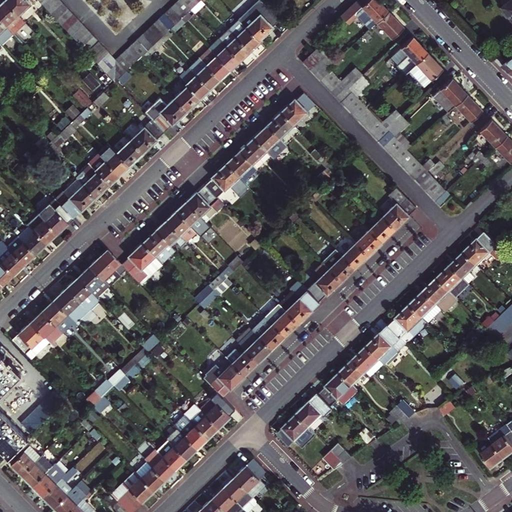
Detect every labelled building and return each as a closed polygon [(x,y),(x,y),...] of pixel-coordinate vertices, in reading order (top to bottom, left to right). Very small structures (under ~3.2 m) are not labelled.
[(19,15),(5,0),(0,5),(0,18),(14,33),(26,22),(19,15)] [(5,0),(19,15),(34,0),(5,0)] [(59,0),(54,0),(47,7),(52,13),(63,3),(59,0)] [(188,11),(191,8),(184,0),(178,0),(176,2),(186,13),(188,11)] [(281,19),(270,6),(263,0),(259,0),(240,18),(258,37),(260,39),(281,19)] [(375,22),(387,11),(376,0),(367,0),(354,13),(349,7),(331,24),(341,34),(358,19),(368,29),(372,25),(375,22)] [(182,17),(186,13),(176,2),(170,8),(180,19),(182,17)] [(197,3),(191,8),(195,12),(201,6),(197,2),(197,3)] [(63,3),(52,13),(57,18),(68,8),(63,3)] [(57,18),(62,24),(73,14),(68,8),(57,18)] [(165,13),(175,23),(180,19),(170,8),(165,13)] [(182,17),(186,21),(192,15),(188,11),(186,13),(182,17)] [(390,38),(402,27),(387,11),(375,22),(390,38)] [(159,18),(169,29),(171,27),(172,26),(175,23),(165,13),(159,18)] [(62,24),(67,29),(78,19),(73,14),(62,24)] [(172,26),(176,30),(186,21),(182,17),(180,19),(175,23),(172,26)] [(0,42),(2,44),(14,33),(0,18),(0,42)] [(168,30),(169,29),(159,18),(154,23),(164,34),(168,30)] [(252,50),(261,41),(260,39),(258,37),(240,18),(231,28),(252,50)] [(69,31),(73,35),(84,25),(83,25),(78,19),(67,29),(69,31)] [(162,36),(164,34),(154,23),(152,25),(143,33),(153,44),(162,36)] [(73,35),(78,40),(88,30),(84,25),(73,35)] [(241,60),(252,50),(231,28),(220,38),(227,45),(232,50),(241,60)] [(88,30),(78,40),(83,46),(94,36),(88,30)] [(168,30),(164,34),(162,36),(166,40),(172,34),(168,30)] [(364,32),(360,36),(365,42),(370,37),(364,32)] [(138,38),(148,49),(152,45),(153,44),(143,33),(138,38)] [(94,36),(83,46),(89,51),(99,41),(94,36)] [(162,36),(153,44),(152,45),(156,49),(166,40),(162,36)] [(404,73),(426,52),(412,37),(400,48),(390,58),(396,65),(404,73)] [(132,44),(142,54),(148,49),(138,38),(132,44)] [(99,41),(89,51),(94,57),(104,47),(99,41)] [(127,48),(137,59),(138,58),(142,54),(132,44),(127,48)] [(241,60),(232,50),(227,45),(217,54),(231,69),(241,60)] [(314,52),(321,59),(326,65),(328,67),(334,61),(319,46),(314,52)] [(104,47),(94,57),(99,62),(109,52),(104,47)] [(121,54),(131,64),(137,59),(127,48),(121,54)] [(222,78),(231,69),(217,54),(212,49),(203,58),(208,64),(209,64),(222,78)] [(126,70),(115,59),(109,52),(99,62),(115,80),(121,74),(126,70)] [(303,62),(310,69),(321,59),(314,52),(303,62)] [(426,52),(404,73),(412,81),(413,80),(419,87),(428,77),(429,78),(441,67),(426,52)] [(121,54),(115,59),(126,70),(131,64),(121,54)] [(511,73),(511,72),(511,58),(503,65),(511,73)] [(310,69),(315,75),(326,65),(321,59),(310,69)] [(222,78),(209,64),(208,64),(197,73),(211,88),(222,78)] [(315,75),(320,80),(331,70),(328,67),(326,65),(315,75)] [(320,80),(325,86),(336,76),(331,70),(320,80)] [(348,88),(359,77),(353,71),(342,82),(346,86),(348,88)] [(201,98),(211,88),(197,73),(187,83),(189,84),(201,98)] [(336,76),(325,86),(327,88),(330,91),(342,81),(336,76)] [(364,83),(359,77),(348,88),(350,90),(352,92),(353,94),(364,83)] [(466,93),(451,77),(434,94),(449,109),(454,104),(466,93)] [(330,91),(335,97),(346,86),(342,82),(342,81),(330,91)] [(175,97),(188,110),(201,98),(189,84),(175,97)] [(335,97),(341,102),(352,92),(350,90),(348,88),(346,86),(335,97)] [(281,112),(294,125),(316,104),(304,92),(297,99),(295,98),(291,103),(281,112)] [(352,92),(341,102),(346,108),(357,98),(353,94),(352,92)] [(466,93),(454,104),(469,119),(481,108),(466,93)] [(94,100),(100,105),(105,100),(100,94),(97,97),(94,100)] [(174,123),(188,110),(175,97),(153,119),(165,131),(174,122),(174,123)] [(346,108),(351,113),(362,103),(357,98),(346,108)] [(362,103),(351,113),(357,119),(368,109),(367,108),(362,103)] [(81,112),(85,117),(92,110),(88,105),(85,109),(81,112)] [(368,109),(357,119),(363,125),(374,115),(368,109)] [(72,122),(76,126),(85,117),(81,112),(73,120),(73,121),(72,122)] [(294,125),(281,112),(267,125),(280,138),(294,125)] [(387,129),(398,118),(393,113),(382,123),(384,126),(387,129)] [(444,114),(440,118),(445,124),(449,120),(444,114)] [(374,115),(363,125),(368,131),(379,120),(374,115)] [(66,117),(57,124),(62,129),(70,121),(66,117)] [(407,150),(412,145),(398,130),(404,124),(398,118),(387,129),(389,131),(390,132),(394,137),(400,142),(405,147),(407,150)] [(165,131),(153,119),(132,139),(144,152),(159,138),(158,137),(165,131)] [(370,133),(373,136),(384,126),(382,123),(379,120),(368,131),(370,133)] [(492,120),(481,131),(495,146),(507,135),(492,120)] [(61,131),(67,137),(77,128),(76,126),(72,122),(61,131)] [(267,151),(280,138),(267,125),(255,136),(254,137),(267,151)] [(384,126),(373,136),(378,141),(389,131),(387,129),(384,126)] [(55,128),(47,135),(51,140),(59,132),(55,128)] [(48,144),(53,150),(67,137),(61,131),(51,142),(48,144)] [(378,141),(384,147),(394,137),(390,132),(389,131),(378,141)] [(511,140),(507,135),(495,146),(510,161),(511,159),(511,140)] [(267,151),(254,137),(240,151),(253,164),(267,151)] [(394,137),(384,147),(389,152),(400,142),(394,137)] [(131,165),(144,152),(132,139),(119,152),(120,153),(131,165)] [(131,165),(120,153),(119,152),(117,150),(109,142),(99,151),(120,174),(131,165)] [(400,142),(389,152),(394,158),(405,147),(400,142)] [(394,158),(399,163),(410,153),(407,150),(405,147),(394,158)] [(120,174),(99,151),(89,161),(91,162),(111,184),(120,174)] [(227,163),(240,177),(253,164),(240,151),(227,163)] [(470,160),(475,165),(484,156),(479,151),(470,160)] [(410,153),(399,163),(404,168),(415,158),(410,153)] [(337,170),(323,156),(319,160),(326,168),(318,177),(324,183),(337,170)] [(427,171),(436,162),(431,156),(422,165),(426,170),(427,171)] [(484,156),(475,165),(481,170),(490,162),(484,156)] [(415,158),(404,168),(410,174),(421,164),(415,158)] [(438,160),(436,162),(427,171),(431,175),(432,176),(441,168),(443,166),(438,160)] [(111,184),(91,162),(77,175),(79,178),(97,197),(111,184)] [(240,177),(227,163),(221,169),(213,176),(214,177),(206,185),(218,198),(240,177)] [(421,164),(410,174),(412,176),(415,180),(426,170),(422,165),(421,164)] [(415,180),(420,185),(431,175),(427,171),(426,170),(415,180)] [(339,172),(330,179),(334,183),(342,176),(339,172)] [(420,185),(425,190),(436,180),(432,176),(431,175),(420,185)] [(76,192),(71,197),(63,204),(74,216),(82,208),(83,210),(97,197),(79,178),(71,187),(76,192)] [(425,190),(430,196),(441,186),(436,181),(436,180),(425,190)] [(318,189),(313,184),(305,191),(310,197),(311,196),(318,189)] [(206,221),(224,204),(218,198),(206,185),(198,192),(197,191),(186,201),(206,221)] [(416,208),(395,186),(388,193),(397,203),(383,216),(396,229),(410,215),(409,215),(416,208)] [(441,186),(430,196),(436,201),(446,191),(441,186)] [(66,191),(71,197),(76,192),(71,187),(66,191)] [(318,189),(311,196),(315,201),(316,201),(323,194),(318,189)] [(310,197),(305,191),(299,198),(304,203),(310,197)] [(441,207),(452,197),(447,192),(446,191),(436,201),(441,207)] [(310,197),(304,203),(308,208),(315,201),(311,196),(310,197)] [(206,221),(186,201),(177,210),(197,232),(206,222),(206,221)] [(61,202),(45,218),(59,232),(70,222),(69,220),(74,216),(63,204),(61,202)] [(187,241),(197,232),(177,210),(169,218),(167,220),(181,234),(187,241)] [(364,224),(382,242),(396,229),(383,216),(377,210),(364,223),(364,224)] [(34,228),(45,218),(39,212),(29,222),(30,224),(34,228)] [(34,228),(48,243),(59,232),(45,218),(34,228)] [(170,244),(181,234),(167,220),(157,230),(170,244)] [(37,253),(48,243),(34,228),(30,224),(18,234),(37,253)] [(351,236),(356,242),(369,255),(379,245),(382,242),(364,224),(351,236)] [(175,249),(170,244),(157,230),(143,243),(161,261),(175,249)] [(499,259),(506,251),(503,248),(487,232),(466,252),(479,266),(487,257),(489,260),(494,255),(499,259)] [(7,244),(25,264),(37,253),(18,234),(7,244)] [(251,243),(256,249),(258,246),(262,243),(256,238),(251,243)] [(343,255),(355,268),(369,255),(356,242),(343,255)] [(163,264),(161,261),(143,243),(135,250),(129,255),(130,257),(122,264),(127,268),(142,285),(163,264)] [(0,258),(15,274),(25,264),(7,244),(0,251),(0,258)] [(342,281),(355,268),(343,255),(336,248),(322,261),(329,268),(342,281)] [(127,268),(122,264),(108,249),(90,266),(102,278),(109,286),(127,268)] [(465,279),(479,266),(466,252),(452,266),(465,279)] [(238,255),(228,265),(229,266),(234,271),(241,264),(243,261),(238,255)] [(15,274),(0,258),(0,280),(4,284),(15,274)] [(90,266),(78,277),(97,297),(109,286),(102,278),(90,266)] [(229,266),(219,275),(224,280),(227,277),(234,271),(229,266)] [(468,281),(465,279),(452,266),(439,279),(451,292),(457,298),(470,284),(468,281)] [(327,295),(340,283),(342,281),(329,268),(308,289),(319,301),(327,294),(327,295)] [(219,275),(209,285),(214,290),(220,284),(224,280),(219,275)] [(97,297),(78,277),(66,288),(73,295),(89,312),(101,301),(97,297)] [(220,284),(214,290),(219,295),(233,282),(227,277),(224,280),(220,284)] [(457,298),(451,292),(439,279),(425,292),(438,305),(444,310),(447,313),(460,301),(457,298)] [(311,309),(319,301),(308,289),(298,280),(290,287),(293,290),(279,303),(299,323),(312,310),(311,309)] [(195,297),(200,302),(214,290),(209,285),(195,297)] [(66,288),(55,299),(75,321),(77,323),(89,312),(73,295),(66,288)] [(200,302),(205,308),(219,295),(214,290),(200,302)] [(438,305),(425,292),(412,304),(430,323),(444,310),(438,305)] [(43,311),(54,323),(61,331),(63,333),(75,321),(55,299),(43,311)] [(285,336),(299,323),(279,303),(265,316),(285,336)] [(430,323),(412,304),(398,318),(398,319),(391,326),(399,335),(408,344),(430,323)] [(511,307),(508,311),(504,316),(502,317),(498,321),(497,322),(494,326),(489,330),(488,331),(496,341),(502,335),(507,330),(511,325),(511,307)] [(205,310),(201,313),(206,319),(210,315),(205,310)] [(53,339),(61,331),(54,323),(43,311),(31,322),(50,342),(52,345),(55,347),(58,344),(53,339)] [(265,316),(252,329),(271,349),(272,348),(285,336),(265,316)] [(489,330),(494,326),(497,322),(491,317),(483,324),(489,330)] [(50,342),(31,322),(13,339),(24,350),(32,359),(50,342)] [(387,365),(408,344),(399,335),(391,326),(386,330),(383,333),(369,346),(387,365)] [(258,362),(271,349),(252,329),(238,342),(245,349),(258,362)] [(157,336),(145,347),(150,352),(161,340),(157,336)] [(387,365),(369,346),(355,360),(367,373),(371,377),(373,378),(387,365)] [(133,358),(138,363),(139,362),(147,354),(148,353),(150,352),(145,347),(133,358)] [(244,375),(258,362),(245,349),(240,354),(235,348),(227,357),(232,362),(244,375)] [(0,392),(14,379),(20,373),(3,354),(0,356),(0,445),(9,455),(25,439),(27,438),(3,413),(0,410),(0,392)] [(147,354),(139,362),(144,366),(151,359),(147,354)] [(122,370),(126,374),(127,374),(133,367),(138,363),(133,358),(122,370)] [(354,386),(367,373),(355,360),(341,373),(354,386)] [(222,396),(231,387),(244,375),(232,362),(223,370),(215,363),(204,373),(205,373),(203,376),(213,386),(222,396)] [(133,367),(127,374),(132,379),(139,373),(133,367)] [(505,371),(502,372),(507,379),(511,374),(511,368),(505,371)] [(109,380),(114,386),(116,384),(126,374),(122,370),(121,369),(109,380)] [(346,405),(359,391),(354,386),(341,373),(327,386),(328,386),(320,394),(329,403),(332,407),(340,399),(346,405)] [(116,384),(121,389),(132,379),(127,374),(126,374),(116,384)] [(109,380),(97,391),(102,397),(104,395),(114,386),(109,380)] [(230,414),(236,409),(222,396),(213,386),(207,392),(212,397),(200,408),(219,428),(232,416),(230,414)] [(21,423),(31,433),(59,407),(62,404),(69,397),(59,387),(21,423)] [(94,405),(102,397),(97,391),(88,400),(94,405)] [(328,416),(335,409),(332,407),(329,403),(320,394),(313,401),(312,400),(298,414),(311,428),(326,413),(328,416)] [(94,405),(101,413),(112,403),(104,395),(102,397),(94,405)] [(71,413),(78,406),(69,397),(62,404),(71,413)] [(439,408),(444,416),(455,408),(448,399),(439,408)] [(404,400),(399,405),(411,417),(415,414),(416,413),(404,400)] [(209,438),(219,428),(200,408),(196,403),(185,414),(196,424),(209,438)] [(126,404),(120,409),(124,413),(130,408),(126,404)] [(391,412),(402,424),(406,421),(411,417),(399,405),(391,412)] [(209,438),(196,424),(185,414),(175,424),(180,429),(198,449),(209,438)] [(311,428),(298,414),(279,433),(292,446),(297,441),(304,449),(318,435),(311,428)] [(90,431),(93,427),(86,418),(82,422),(87,429),(90,431)] [(489,438),(505,460),(511,454),(511,430),(508,424),(489,438)] [(187,459),(198,449),(180,429),(177,432),(182,437),(174,445),(187,459)] [(364,429),(359,434),(369,444),(376,440),(364,429)] [(486,442),(478,448),(493,469),(505,460),(489,438),(486,440),(486,442)] [(9,455),(8,455),(14,461),(11,464),(22,475),(35,462),(41,456),(39,454),(33,459),(25,451),(31,445),(25,439),(9,455)] [(157,449),(176,469),(187,459),(174,445),(168,439),(157,449)] [(340,443),(332,450),(345,463),(353,456),(340,443)] [(33,459),(39,454),(31,445),(25,451),(33,459)] [(166,480),(176,469),(157,449),(156,449),(146,459),(147,461),(152,466),(158,472),(166,480)] [(325,457),(336,469),(345,463),(332,450),(325,457)] [(41,456),(35,462),(22,475),(33,485),(52,467),(41,456)] [(253,496),(265,485),(259,479),(267,472),(253,458),(234,476),(237,479),(253,496)] [(43,496),(62,478),(68,472),(58,461),(52,467),(33,485),(43,496)] [(144,474),(152,466),(147,461),(139,469),(144,474)] [(148,484),(155,490),(166,480),(158,472),(152,466),(144,474),(139,469),(136,471),(148,484)] [(121,502),(129,511),(132,511),(155,490),(148,484),(136,471),(133,473),(138,478),(117,498),(119,501),(121,502)] [(117,498),(138,478),(133,473),(112,493),(117,498)] [(242,506),(253,496),(237,479),(234,476),(223,486),(237,501),(242,506)] [(43,496),(54,507),(73,489),(62,478),(43,496)] [(223,486),(212,497),(227,511),(232,511),(229,508),(237,501),(223,486)] [(54,507),(58,511),(69,511),(83,499),(73,489),(54,507)] [(92,511),(94,510),(86,502),(89,499),(86,496),(83,499),(69,511),(92,511)] [(227,511),(212,497),(201,507),(205,511),(227,511)] [(118,511),(129,511),(121,502),(119,501),(114,506),(118,511)] [(229,508),(232,511),(236,511),(242,506),(237,501),(229,508)]
